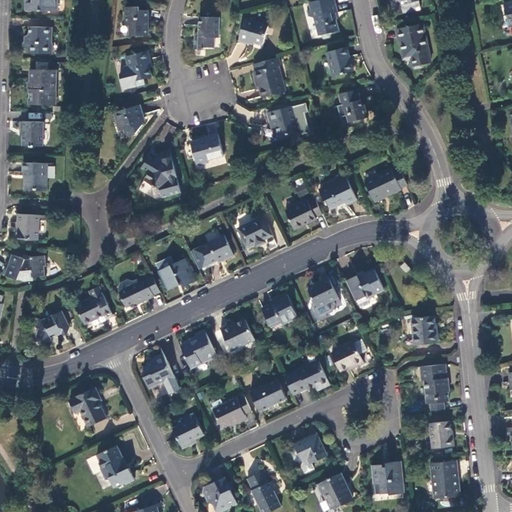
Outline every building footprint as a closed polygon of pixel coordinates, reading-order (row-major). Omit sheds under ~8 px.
[(56,0),(25,0),(25,10),(56,11),(56,0)] [(390,0),(397,5),(401,4),(403,12),(421,8),(419,0),(390,0)] [(335,3),(312,9),(319,34),(337,30),(333,13),(337,11),(335,3)] [(147,34),(147,10),(138,9),(138,6),(126,6),(125,22),(129,25),(129,34),(147,34)] [(219,17),(199,16),(198,36),(195,36),(194,48),(204,49),(204,46),(214,47),(214,36),(218,36),(219,17)] [(268,26),(244,19),(238,41),(247,44),(248,39),(262,43),(268,26)] [(423,24),(396,29),(399,39),(400,39),(404,58),(411,57),(412,65),(414,68),(421,66),(423,63),(431,61),(423,24)] [(50,27),(29,26),(29,33),(25,35),(24,41),(23,41),(22,47),(28,47),(28,52),(48,53),(48,47),(50,47),(50,27)] [(347,46),(327,52),(333,75),(353,70),(347,46)] [(127,65),(123,66),(119,73),(123,88),(144,83),(143,78),(151,76),(147,60),(149,59),(147,50),(125,55),(127,65)] [(281,65),(278,56),(253,63),(255,70),(253,71),(256,79),(257,79),(262,96),(285,91),(282,80),(281,80),(277,66),(281,65)] [(54,69),(31,68),(30,81),(32,81),(32,88),(29,88),(28,103),(52,104),(53,89),(54,89),(54,69)] [(358,89),(339,94),(341,104),(338,105),(340,117),(346,115),(348,122),(368,117),(365,104),(362,105),(358,89)] [(139,104),(115,111),(121,129),(125,128),(128,135),(135,133),(142,124),(141,122),(143,122),(141,114),(142,114),(139,104)] [(291,106),(268,113),(271,123),(274,122),(279,136),(297,131),(291,106)] [(42,122),(21,121),(21,130),(23,130),(23,145),(41,146),(42,122)] [(204,139),(191,143),(197,164),(208,162),(208,159),(223,155),(217,134),(203,137),(204,139)] [(177,180),(169,151),(160,153),(161,158),(154,160),(154,162),(144,180),(164,192),(170,182),(177,180)] [(46,163),(22,163),(22,172),(24,172),(24,188),(34,189),(35,190),(46,190),(46,163)] [(400,186),(407,183),(400,170),(394,173),(391,167),(364,180),(374,200),(401,188),(400,186)] [(346,177),(319,189),(324,200),(326,199),(331,207),(344,201),(346,203),(356,198),(346,177)] [(293,181),(299,197),(309,193),(303,178),(293,181)] [(315,217),(322,214),(315,198),(308,201),(307,200),(285,210),(293,227),(302,223),(303,225),(315,218),(315,217)] [(39,215),(17,214),(17,223),(18,223),(17,238),(38,239),(39,215)] [(262,217),(238,228),(247,246),(254,242),(256,245),(264,241),(263,238),(271,235),(262,217)] [(224,235),(200,246),(208,264),(223,257),(224,259),(233,255),(224,235)] [(26,259),(10,253),(8,262),(6,261),(2,273),(17,279),(18,277),(24,279),(33,279),(33,276),(44,276),(43,266),(45,266),(44,256),(30,256),(30,259),(26,259)] [(184,259),(159,270),(168,289),(182,283),(183,286),(194,281),(184,259)] [(410,268),(405,262),(400,265),(405,272),(410,268)] [(346,280),(356,299),(365,295),(366,297),(384,289),(375,269),(359,276),(357,275),(346,280)] [(152,274),(145,277),(147,283),(154,280),(152,274)] [(153,294),(159,291),(154,280),(147,283),(145,277),(144,276),(132,281),(127,279),(121,282),(119,288),(120,291),(118,292),(126,306),(137,301),(138,303),(153,296),(153,294)] [(338,296),(328,277),(320,280),(321,282),(308,288),(316,306),(338,296)] [(112,315),(99,286),(92,289),(95,296),(76,305),(84,324),(92,320),(103,315),(105,318),(112,315)] [(297,316),(286,294),(270,301),(271,303),(261,308),(269,325),(280,320),(281,324),(297,316)] [(369,303),(366,297),(365,295),(356,299),(359,307),(369,303)] [(61,311),(42,320),(37,319),(35,327),(38,328),(35,336),(48,341),(49,337),(60,332),(65,334),(68,327),(61,311)] [(105,319),(105,318),(103,315),(92,320),(94,325),(105,320),(105,319)] [(434,316),(412,318),(414,344),(438,342),(437,332),(435,332),(434,316)] [(228,324),(220,328),(230,351),(254,339),(244,320),(229,327),(228,324)] [(216,354),(204,330),(195,334),(197,338),(181,346),(190,367),(216,354)] [(364,362),(354,342),(331,353),(340,370),(353,364),(355,366),(364,362)] [(174,378),(164,355),(153,359),(154,361),(146,364),(147,366),(145,367),(142,374),(149,388),(163,381),(164,382),(174,378)] [(292,375),(285,378),(292,392),(299,388),(300,391),(306,388),(307,389),(315,385),(319,383),(321,387),(329,384),(318,361),(299,370),(298,369),(291,373),(292,375)] [(447,379),(446,364),(421,367),(422,381),(424,381),(426,400),(438,399),(438,402),(449,401),(447,384),(446,384),(445,379),(447,379)] [(277,379),(250,392),(260,412),(287,399),(277,379)] [(87,425),(106,417),(96,396),(99,394),(95,387),(93,389),(92,388),(74,396),(74,397),(69,399),(75,412),(80,410),(87,425)] [(244,414),(251,411),(245,398),(238,401),(236,398),(213,409),(221,427),(238,419),(239,422),(246,419),(244,414)] [(196,417),(172,428),(182,447),(192,443),(191,440),(204,434),(196,417)] [(450,422),(430,424),(433,448),(454,446),(453,437),(452,437),(450,422)] [(317,433),(294,444),(303,461),(307,460),(309,464),(327,456),(317,433)] [(96,454),(87,458),(93,470),(100,468),(106,480),(109,478),(114,487),(122,483),(125,484),(134,479),(128,468),(127,468),(117,445),(96,454)] [(402,492),(399,461),(387,462),(387,464),(372,465),(374,483),(378,483),(379,493),(390,492),(390,493),(402,492)] [(455,462),(430,464),(431,472),(433,472),(435,498),(459,496),(455,462)] [(252,490),(261,511),(268,511),(281,506),(274,490),(279,488),(275,479),(268,482),(263,471),(247,478),(252,490)] [(341,472),(316,484),(322,495),(325,494),(332,508),(342,504),(342,505),(353,500),(344,482),(345,481),(341,472)] [(236,501),(225,477),(204,486),(203,491),(208,503),(212,504),(216,511),(218,511),(228,508),(227,505),(236,501)]
